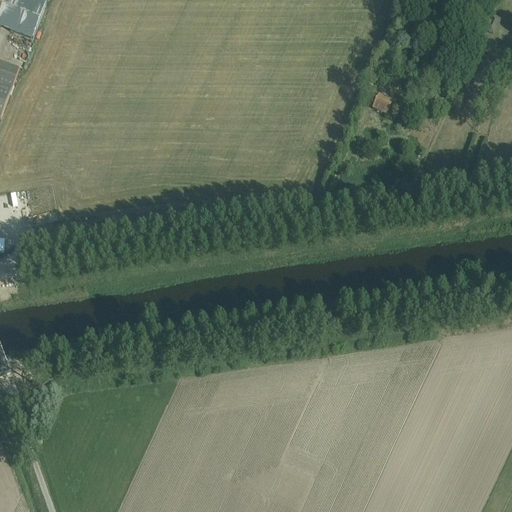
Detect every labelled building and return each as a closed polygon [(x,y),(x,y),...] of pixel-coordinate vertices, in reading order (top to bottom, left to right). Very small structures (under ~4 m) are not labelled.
[(36,0),(16,0),(8,24),(37,34),(47,4),(36,0)] [(492,15),(485,31),(494,36),(502,20),(492,15)] [(0,86),(12,91),(19,71),(0,63),(0,86)] [(392,67),(386,80),(393,83),(399,70),(392,67)] [(12,91),(0,86),(0,121),(12,91)] [(379,96),(372,110),(386,116),(387,114),(393,117),(398,106),(393,103),(393,102),(379,96)]
